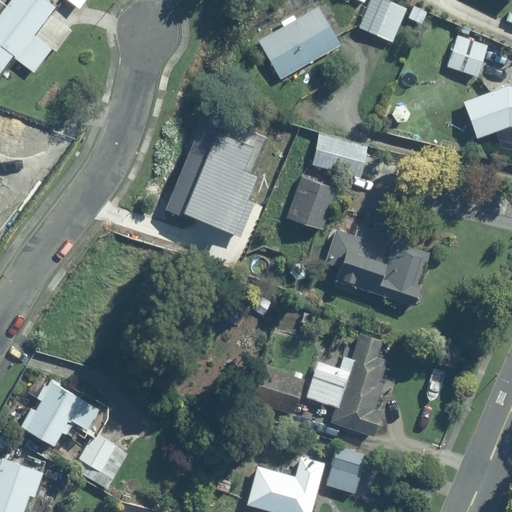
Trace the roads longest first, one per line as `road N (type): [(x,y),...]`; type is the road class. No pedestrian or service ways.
road 1 (residential): [(0,332),(126,122),(145,35)]
road 2 (residential): [(465,511),(511,401)]
